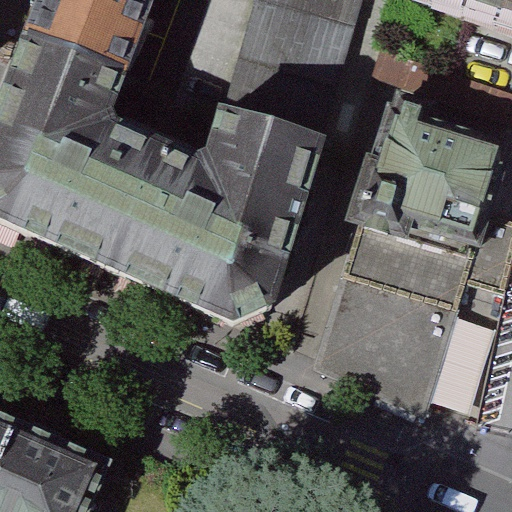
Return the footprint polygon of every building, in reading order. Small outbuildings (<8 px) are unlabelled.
[(157,0),(54,0),(37,45),(128,81),(157,0)] [(375,0),(266,0),(250,59),(350,86),(375,0)] [(511,0),(450,0),(511,20),(511,0)] [(110,129),(128,81),(37,45),(0,140),(0,230),(125,283),(174,166),(116,141),(110,129)] [(511,94),(389,56),(379,87),(511,128),(511,94)] [(474,261),(508,152),(395,118),(362,227),(474,261)] [(174,166),(125,283),(240,331),(277,315),(326,148),(234,119),(217,173),(204,179),(174,166)] [(474,261),(362,227),(314,369),(426,418),(474,261)] [(96,511),(112,477),(0,426),(0,511),(96,511)]
